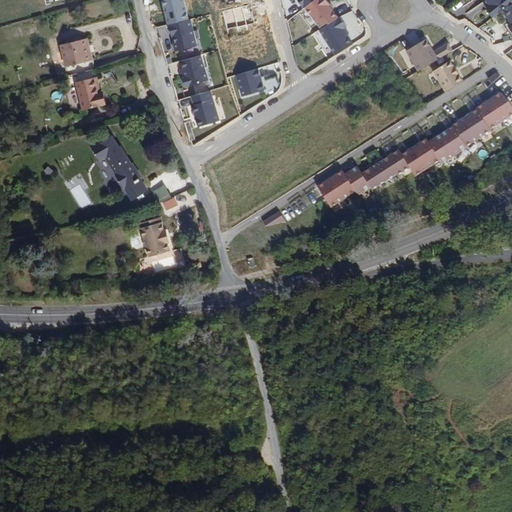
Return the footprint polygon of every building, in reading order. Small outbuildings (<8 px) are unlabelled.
[(310,0),(302,6),(318,28),(337,16),(329,4),(331,3),(328,0),(310,0)] [(511,0),(486,0),(489,4),(486,8),(493,17),(501,10),(511,0)] [(511,0),(501,10),(510,23),(507,26),(511,31),(511,0)] [(337,16),(318,28),(335,55),(354,42),(345,28),(347,26),(340,15),(338,17),(337,16)] [(197,45),(191,18),(168,24),(175,50),(197,45)] [(433,51),(425,39),(406,51),(418,71),(454,50),(449,41),(433,51)] [(74,115),(98,109),(94,97),(93,97),(88,81),(82,82),(78,66),(85,64),(78,43),(49,50),(60,88),(66,87),(74,115)] [(184,85),(207,78),(200,56),(180,62),(184,74),(181,75),(184,85)] [(462,80),(450,60),(433,71),(445,91),(462,80)] [(260,66),(265,90),(280,86),(275,63),(260,66)] [(259,68),(236,74),(243,96),(264,89),(259,68)] [(497,74),(489,79),(493,84),(501,77),(497,74)] [(486,103),(478,108),(478,110),(490,128),(511,114),(511,105),(509,101),(502,93),(494,98),(495,98),(486,104),(486,103)] [(220,119),(214,99),(194,105),(200,125),(220,119)] [(462,120),(454,125),(455,127),(467,146),(491,130),(490,128),(478,110),(470,115),(471,115),(462,121),(462,120)] [(467,146),(455,127),(430,142),(441,160),(443,164),(468,148),(467,146)] [(410,166),(417,176),(441,160),(430,142),(428,139),(420,144),(420,145),(411,150),(403,155),(410,166)] [(366,172),(363,174),(369,184),(373,190),(410,166),(403,155),(400,150),(388,158),(366,172)] [(135,196),(108,155),(93,163),(119,205),(135,196)] [(364,169),(366,172),(388,158),(386,155),(364,169)] [(358,167),(346,175),(357,192),(369,184),(363,174),(358,167)] [(327,182),(318,187),(332,208),(357,192),(346,175),(344,171),(335,176),(336,177),(327,182)] [(81,184),(72,189),(82,208),(90,204),(81,184)] [(153,189),(159,202),(171,197),(165,184),(153,189)] [(174,196),(161,202),(165,210),(178,204),(174,196)] [(280,212),(264,222),(266,226),(286,221),(280,212)] [(143,233),(143,228),(133,230),(134,246),(136,250),(138,264),(160,261),(158,252),(160,252),(158,239),(156,239),(155,232),(143,233)] [(253,256),(248,258),(250,267),(256,265),(253,256)] [(0,275),(10,276),(10,262),(0,262),(0,275)] [(32,290),(32,273),(18,273),(18,290),(32,290)] [(32,306),(32,290),(18,290),(18,307),(32,306)] [(407,499),(392,502),(394,511),(409,509),(407,499)]
